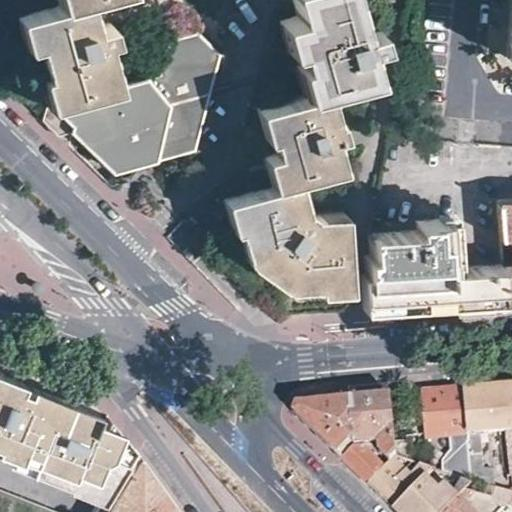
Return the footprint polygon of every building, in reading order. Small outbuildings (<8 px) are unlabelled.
[(53,0),(54,1),(19,9),(17,13),(15,18),(21,42),(32,39),(39,67),(34,69),(42,100),(106,84),(94,40),(101,37),(97,20),(82,23),(76,0),(53,0)] [(300,89),(326,84),(371,71),(364,41),(378,37),(375,20),(359,24),(352,0),(290,0),(293,9),(275,14),(279,29),(283,44),(295,42),(298,55),(292,57),(300,89)] [(146,75),(106,84),(42,100),(39,100),(34,114),(50,130),(64,126),(107,166),(116,163),(167,151),(182,148),(206,51),(185,31),(154,39),(146,75)] [(334,113),(326,84),(300,89),(253,102),(258,119),(261,132),(267,131),(271,146),(259,149),(267,181),(295,173),(338,162),(331,131),(340,129),(336,112),(334,113)] [(304,210),(295,173),(267,181),(222,192),(227,216),(228,222),(234,221),(242,251),(284,284),(315,281),(316,287),(348,284),(341,208),(304,210)] [(507,262),(497,263),(499,299),(511,298),(511,199),(493,200),(495,240),(507,240),(507,262)] [(357,275),(361,308),(453,302),(499,299),(497,263),(445,266),(443,220),(413,223),(413,230),(364,232),(364,238),(365,254),(361,255),(363,275),(357,275)] [(20,381),(0,373),(0,452),(6,455),(27,464),(65,480),(67,475),(104,490),(112,478),(131,444),(117,427),(105,412),(103,410),(99,422),(89,418),(92,410),(20,381)] [(511,384),(508,385),(458,390),(462,436),(463,443),(466,483),(467,484),(488,489),(491,490),(491,469),(479,467),(477,434),(506,433),(510,476),(511,475),(511,384)] [(424,439),(462,436),(458,390),(425,392),(420,393),(424,439)] [(347,470),(364,486),(392,457),(392,456),(391,445),(387,395),(340,399),(293,403),(289,412),(347,470)] [(466,483),(463,443),(443,445),(446,476),(466,483)] [(143,461),(131,444),(112,478),(122,483),(104,511),(181,511),(169,495),(143,461)] [(406,444),(391,445),(392,456),(406,462),(406,460),(406,444)] [(27,464),(6,455),(3,462),(24,471),(27,464)] [(407,472),(392,457),(364,486),(376,498),(389,511),(420,478),(428,470),(414,464),(407,472)] [(67,475),(65,480),(62,487),(98,502),(104,490),(67,475)] [(390,511),(440,511),(454,497),(439,482),(433,489),(420,478),(389,511),(390,511)] [(493,511),(493,503),(493,501),(484,498),(462,489),(454,497),(440,511),(493,511)] [(511,495),(491,490),(488,489),(484,498),(493,501),(493,503),(500,511),(509,502),(511,495)] [(0,511),(55,511),(0,490),(0,511)]
